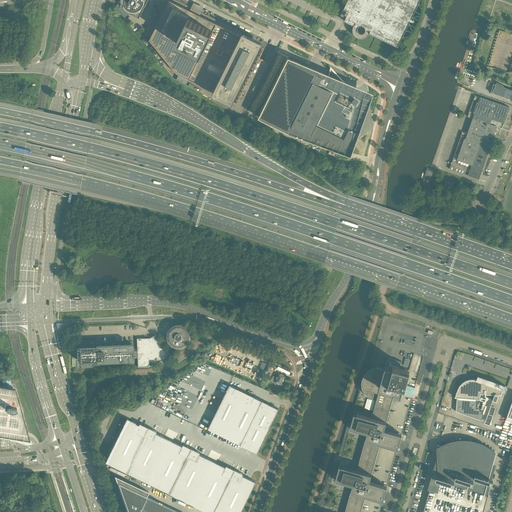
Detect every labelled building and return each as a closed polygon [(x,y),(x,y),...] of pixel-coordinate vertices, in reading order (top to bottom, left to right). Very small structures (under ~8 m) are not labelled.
[(124,11),(144,21),(154,1),(155,0),(154,1),(153,0),(126,0),(123,9),(124,8),(124,11),(123,11),(124,11)] [(262,43),(175,0),(166,0),(165,3),(159,4),(142,40),(173,78),(241,118),(268,62),(263,60),(266,56),(258,52),(262,43)] [(348,0),(346,5),(346,7),(341,14),(347,17),(345,21),(351,24),(354,25),(353,27),(353,28),(353,31),(355,34),(357,37),(358,37),(361,38),(362,38),(364,38),(367,36),(368,35),(370,33),(398,46),(420,0),(348,0)] [(511,72),(511,66),(511,33),(508,32),(507,35),(506,31),(500,30),(498,36),(499,38),(498,41),(499,44),(497,45),(494,55),(496,56),(497,59),(496,62),(498,62),(497,66),(501,65),(501,66),(502,66),(502,64),(504,69),(501,70),(511,72)] [(320,143),(350,153),(361,110),(362,106),(362,105),(363,105),(363,104),(365,96),(320,74),(288,59),(259,117),(289,132),(320,143)] [(491,91),(490,92),(502,96),(511,99),(511,89),(503,87),(503,86),(497,82),(495,86),(493,85),(491,91)] [(473,118),(468,132),(467,134),(462,132),(449,169),(479,179),(497,126),(502,128),(509,107),(475,95),(467,116),(473,118)] [(424,185),(426,186),(428,186),(433,173),(434,171),(427,169),(422,183),(423,184),(424,185)] [(169,331),(169,336),(170,340),(173,344),(177,346),(182,346),(186,344),(189,340),(190,335),(189,331),(185,327),(181,325),(176,325),(172,328),(169,331)] [(150,337),(137,338),(138,366),(151,366),(151,361),(156,361),(155,361),(159,361),(168,357),(158,334),(150,337)] [(96,340),(80,341),(80,348),(79,348),(80,361),(81,361),(81,365),(81,366),(82,366),(82,367),(83,367),(84,368),(85,368),(92,367),(94,367),(95,367),(96,366),(96,365),(97,365),(97,364),(97,362),(133,361),(133,356),(136,356),(135,349),(132,349),(132,344),(98,345),(98,342),(98,341),(97,341),(97,340),(96,340),(96,341),(96,340)] [(399,368),(401,361),(393,359),(387,357),(385,364),(383,369),(382,368),(381,368),(380,368),(379,368),(378,368),(377,368),(376,368),(375,368),(374,368),(373,369),(372,369),(371,369),(370,370),(369,370),(368,371),(367,372),(366,373),(365,374),(364,375),(363,376),(363,377),(363,378),(362,379),(362,380),(362,381),(361,382),(361,383),(361,384),(361,385),(361,386),(361,387),(362,388),(362,389),(362,390),(363,391),(363,392),(363,393),(364,394),(365,394),(365,395),(366,396),(367,397),(368,398),(369,398),(370,399),(371,399),(372,400),(373,400),(374,400),(375,400),(376,401),(371,417),(354,413),(350,427),(367,432),(365,439),(356,469),(339,465),(335,479),(352,484),(350,491),(344,511),(360,511),(365,495),(383,500),(387,485),(370,481),(371,474),(380,443),(397,448),(401,434),(386,429),(388,422),(396,392),(400,393),(402,387),(403,384),(407,370),(399,368)] [(272,366),(265,363),(262,369),(269,372),(272,366)] [(273,376),(271,380),(275,381),(275,382),(281,384),(285,376),(279,373),(276,378),(273,376)] [(502,390),(504,386),(478,376),(477,380),(473,379),(469,379),(465,380),(462,383),(459,386),(457,389),(454,397),(457,398),(456,411),(484,422),(484,423),(489,425),(493,415),(488,414),(493,400),(496,401),(498,395),(501,395),(502,390)] [(234,384),(213,428),(262,452),(283,408),(234,384)] [(403,384),(400,393),(412,396),(414,388),(403,384)] [(0,434),(30,440),(28,435),(15,388),(0,386),(0,434)] [(126,418),(105,462),(207,511),(241,511),(256,482),(250,479),(243,475),(244,473),(227,465),(226,467),(218,463),(210,479),(200,474),(207,458),(199,454),(200,452),(184,444),(183,446),(175,442),(167,458),(156,453),(164,437),(156,433),(157,431),(140,423),(140,425),(126,418)] [(484,493),(485,493),(488,481),(492,482),(493,478),(489,477),(495,454),(494,456),(482,448),(468,444),(454,444),(440,450),(441,463),(439,463),(439,467),(441,467),(441,472),(435,470),(423,511),(483,511),(485,507),(484,507),(484,508),(481,507),(484,493)] [(114,475),(122,499),(127,511),(179,511),(146,496),(148,492),(122,479),(114,475)]
